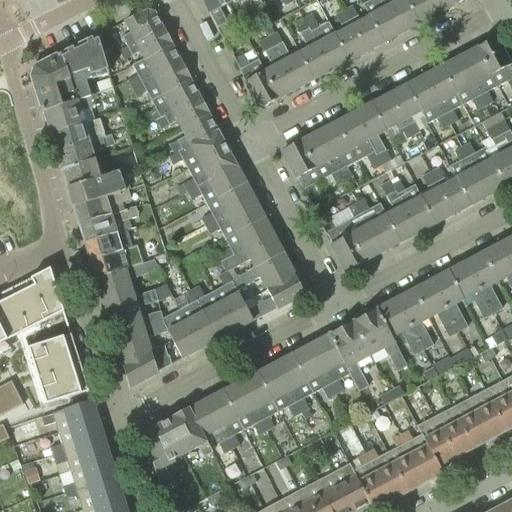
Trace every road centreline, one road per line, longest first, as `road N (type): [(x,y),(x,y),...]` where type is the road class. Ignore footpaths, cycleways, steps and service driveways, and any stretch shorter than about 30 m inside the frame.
road 1 (residential): [(253,139),(511,4)]
road 2 (residential): [(117,419),(338,302)]
road 3 (residential): [(61,239),(3,43)]
road 4 (residential): [(338,302),(511,211)]
road 5 (residential): [(117,419),(61,239)]
road 6 (residential): [(338,302),(253,139)]
road 7 (residential): [(253,139),(179,0)]
